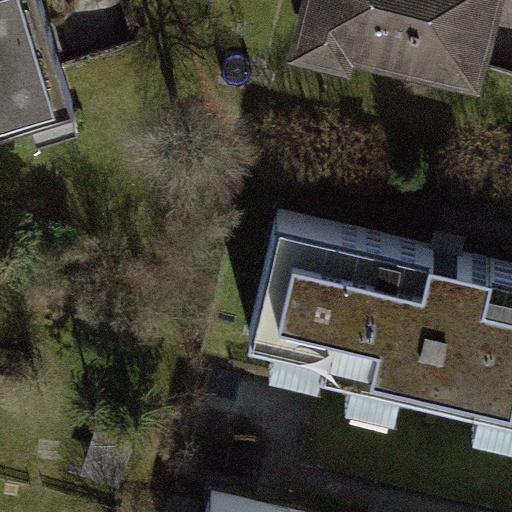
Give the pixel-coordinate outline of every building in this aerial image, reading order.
[(76,0),(0,0),(0,114),(30,106),(38,134),(109,115),(76,0)] [(511,4),(511,0),(315,0),(310,23),(496,70),(511,4)] [(511,257),(479,249),(308,207),(278,331),(353,349),(351,364),(511,403),(511,257)] [(360,396),(356,423),(405,431),(409,404),(360,396)] [(511,429),(490,424),(484,447),(511,454),(511,429)] [(318,511),(237,492),(232,511),(318,511)]
